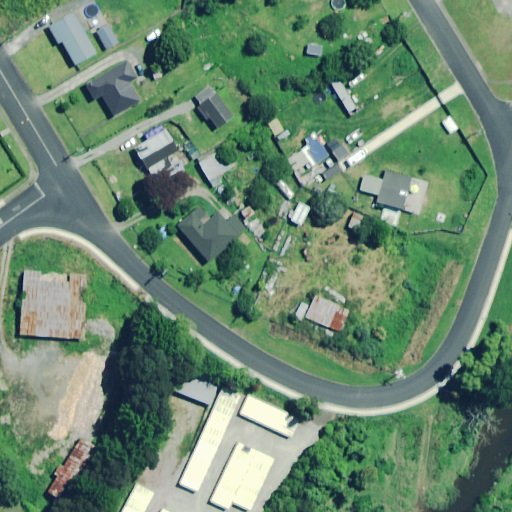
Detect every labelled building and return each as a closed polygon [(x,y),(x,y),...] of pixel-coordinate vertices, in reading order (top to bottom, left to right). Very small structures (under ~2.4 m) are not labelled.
[(93,54),(70,14),(46,28),(55,44),(58,42),(71,66),(93,54)] [(115,43),(106,26),(94,32),(103,49),(115,43)] [(135,78),(125,60),(81,85),(90,101),(99,96),(110,116),(136,102),(125,83),(135,78)] [(195,107),(204,120),(208,118),(215,128),(230,118),(209,86),(193,96),(199,104),(195,107)] [(146,169),(151,179),(171,168),(165,158),(175,152),(162,131),(131,149),(143,170),(146,169)] [(196,163),(206,181),(210,189),(222,182),(218,174),(233,166),(223,149),(196,163)] [(427,185),(380,170),(371,202),(417,216),(427,185)] [(235,239),(233,236),(241,230),(230,216),(222,222),(216,214),(201,226),(190,213),(174,226),(204,264),(235,239)] [(37,272),(22,270),(17,335),(80,339),(85,275),(37,272)] [(347,313),(312,297),(302,317),(338,333),(347,313)] [(305,305),(295,301),(288,316),(297,321),(305,305)] [(380,309),(347,320),(352,334),(385,323),(380,309)] [(218,382),(182,367),(172,391),(208,406),(218,382)] [(238,392),(222,385),(178,484),(193,491),(238,392)] [(249,396),(240,414),(298,441),(306,423),(249,396)] [(94,452),(78,441),(44,492),(61,503),(94,452)] [(271,459),(235,441),(205,503),(222,511),(223,511),(228,503),(245,511),(271,459)] [(139,511),(150,492),(132,483),(117,511),(139,511)]
